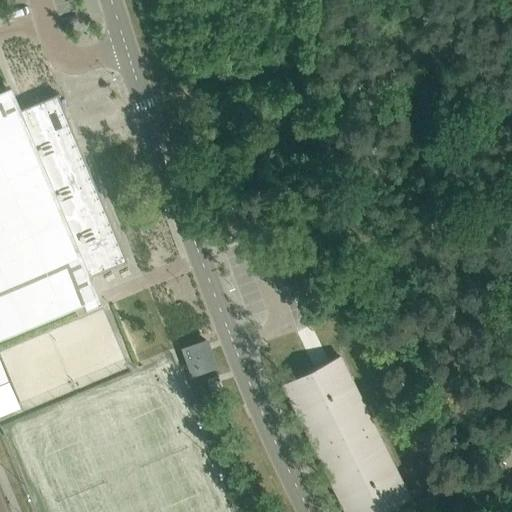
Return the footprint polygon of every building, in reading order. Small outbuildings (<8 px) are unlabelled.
[(79,145),(76,140),(70,125),(68,120),(62,105),(60,100),(57,93),(18,110),(10,91),(0,95),(0,335),(73,305),(95,295),(88,277),(127,260),(79,145)] [(221,197),(225,209),(241,202),(237,191),(221,197)] [(181,349),(190,374),(203,369),(213,366),(208,352),(205,345),(204,341),(181,349)] [(283,384),(346,511),(376,511),(408,496),(339,357),(283,384)] [(224,394),(220,383),(218,377),(207,381),(213,398),(224,394)] [(511,430),(511,407),(502,431),(510,434),(511,430)]
